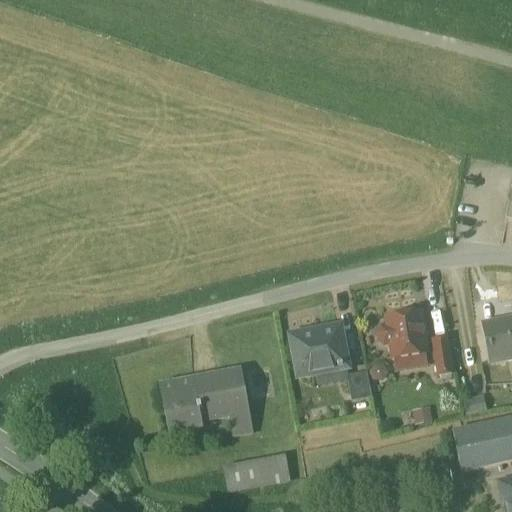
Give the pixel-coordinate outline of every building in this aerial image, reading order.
[(420,318),(387,323),(388,333),(382,334),(378,339),(379,345),(384,349),(391,348),(393,363),(427,357),(420,318)] [(511,322),(483,327),(491,368),(511,363),(511,322)] [(339,332),(292,341),(299,381),(347,372),(339,332)] [(447,342),(433,344),(438,380),(452,378),(447,342)] [(241,374),(160,389),(169,439),(188,435),(187,429),(229,421),(232,440),(253,436),(241,374)] [(367,376),(347,380),(352,405),(372,402),(367,376)] [(466,416),(486,414),(484,399),(464,402),(466,416)] [(511,423),(453,437),(462,476),(511,465),(511,423)] [(286,463),(258,468),(262,490),(290,485),(286,463)] [(258,468),(224,474),(228,496),(262,490),(258,468)] [(511,511),(511,485),(501,488),(506,511),(511,511)]
